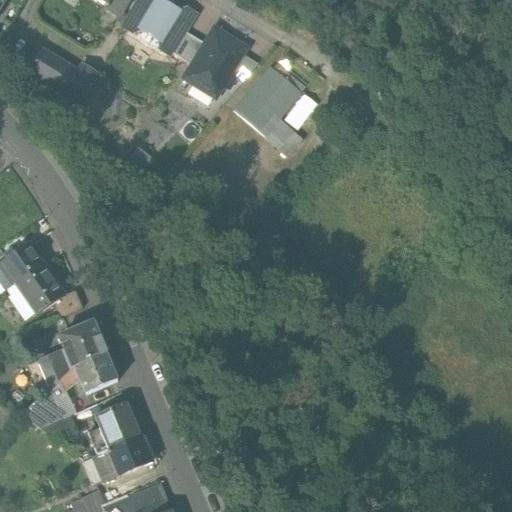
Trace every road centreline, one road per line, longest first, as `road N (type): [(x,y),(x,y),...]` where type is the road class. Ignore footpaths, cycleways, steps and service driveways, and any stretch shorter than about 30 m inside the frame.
road 1 (residential): [(0,134),(65,216),(190,511)]
road 2 (residential): [(219,0),(356,87),(375,159),(322,209)]
road 3 (track): [(356,87),(511,254)]
